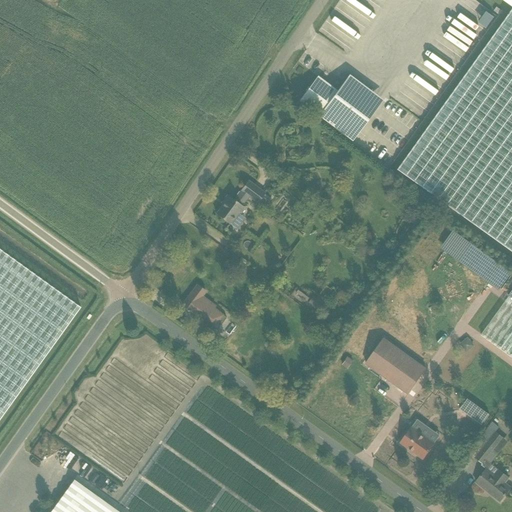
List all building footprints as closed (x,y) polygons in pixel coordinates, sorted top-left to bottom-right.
[(342,0),(327,25),(325,24),(318,36),(349,55),(383,0),(342,0)] [(511,0),(502,0),(511,6),(511,10),(398,170),(458,213),(511,251),(511,0)] [(463,60),(493,17),(468,0),(457,0),(457,1),(480,17),(475,23),(458,11),(436,42),(463,60)] [(422,119),(454,67),(428,51),(396,103),(422,119)] [(337,91),(317,76),(299,101),(352,141),(383,100),(349,75),(337,91)] [(224,203),(216,214),(229,224),(238,213),(240,215),(246,206),(243,204),(248,197),(257,203),(265,194),(248,181),(241,191),(236,198),(235,198),(234,200),(227,195),(222,201),(224,203)] [(499,290),(511,272),(468,244),(456,262),(499,290)] [(0,418),(80,307),(0,249),(0,418)] [(226,318),(223,316),(224,315),(214,308),(215,307),(214,306),(202,297),(205,292),(197,285),(181,306),(190,312),(190,311),(213,328),(214,327),(218,330),(226,318)] [(511,291),(481,335),(511,356),(511,291)] [(316,299),(313,296),(308,302),(318,310),(325,300),(319,296),(316,299)] [(366,364),(407,394),(426,369),(384,339),(366,364)] [(347,357),(342,365),(347,368),(353,361),(347,357)] [(445,368),(452,375),(458,367),(451,361),(445,368)] [(467,399),(460,410),(481,425),(489,415),(467,399)] [(400,443),(423,459),(434,443),(412,427),(400,443)] [(483,463),(496,447),(504,438),(496,432),(482,449),(475,457),(483,463)] [(501,501),(507,493),(511,488),(505,483),(508,478),(497,470),(494,474),(487,468),(476,482),(486,490),(486,489),(501,501)] [(118,511),(74,480),(51,511),(118,511)]
